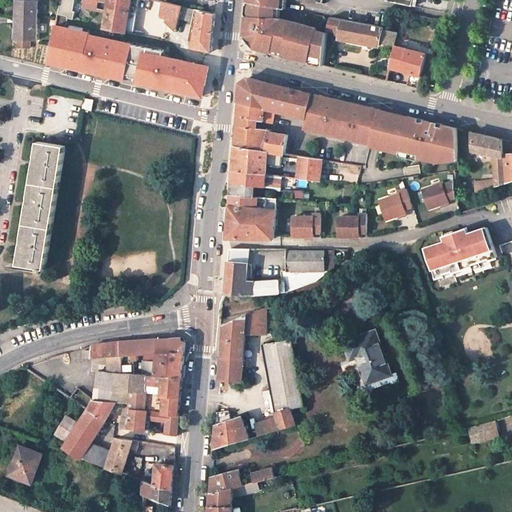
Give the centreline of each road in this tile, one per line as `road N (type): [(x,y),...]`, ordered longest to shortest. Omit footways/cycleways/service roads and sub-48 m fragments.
road 1 (residential): [(0,65),(224,118)]
road 2 (unclassified): [(227,58),(443,107)]
road 3 (tertiary): [(205,311),(84,335),(0,367)]
road 4 (tertiary): [(188,511),(205,311)]
road 5 (tertiary): [(205,311),(224,118)]
